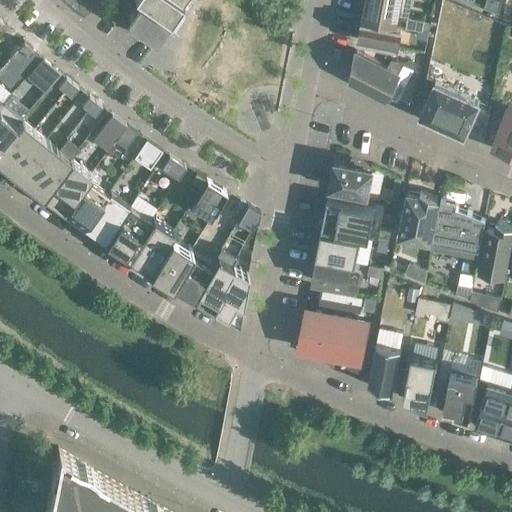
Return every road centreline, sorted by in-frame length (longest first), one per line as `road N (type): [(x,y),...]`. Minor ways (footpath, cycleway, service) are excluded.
road 1 (residential): [(254,361),(163,312),(0,198)]
road 2 (residential): [(289,172),(152,88),(44,0)]
road 3 (residential): [(511,461),(430,436),(254,361)]
road 4 (residential): [(225,502),(8,383)]
road 5 (residential): [(511,169),(308,72)]
road 6 (residential): [(289,172),(254,361)]
road 7 (residential): [(254,361),(225,502)]
